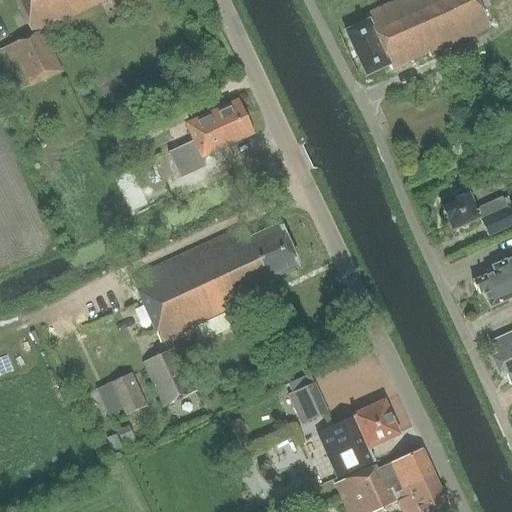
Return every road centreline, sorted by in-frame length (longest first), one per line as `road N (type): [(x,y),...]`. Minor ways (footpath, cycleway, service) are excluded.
road 1 (tertiary): [(463,511),(223,0)]
road 2 (residential): [(511,422),(308,0)]
